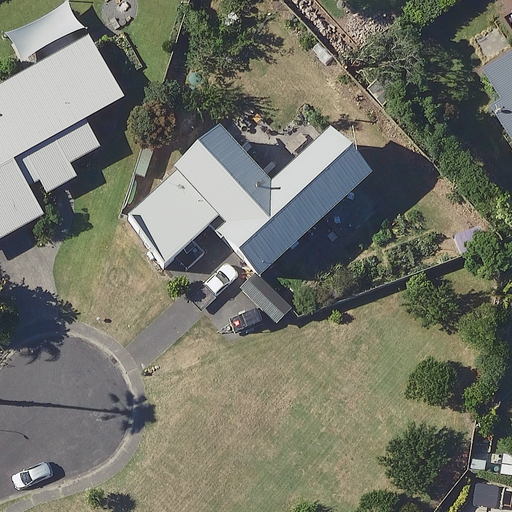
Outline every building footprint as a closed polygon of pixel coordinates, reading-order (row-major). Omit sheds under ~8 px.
[(82,32),(68,7),(9,39),(23,64),(82,32)] [(0,245),(44,220),(36,205),(28,192),(40,186),(47,198),(77,181),(70,169),(100,152),(85,126),(125,104),(89,41),(0,91),(0,245)] [(511,55),(481,75),(501,108),(490,114),(511,150),(511,55)] [(167,271),(205,235),(216,225),(224,233),(213,243),(255,289),(370,183),(332,141),(311,141),(312,111),(292,110),(292,141),(284,141),(253,107),(124,225),(167,271)] [(511,456),(480,454),(478,479),(511,481),(511,456)] [(503,511),(505,485),(462,482),(460,510),(492,511),(503,511)]
